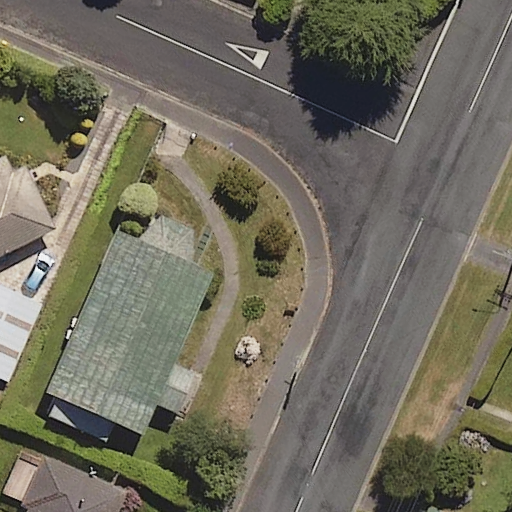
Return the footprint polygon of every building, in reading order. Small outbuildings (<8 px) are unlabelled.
[(5,165),(0,153),(0,248),(48,226),(17,159),(5,165)] [(203,263),(106,224),(36,395),(133,434),(203,263)] [(0,381),(38,307),(0,287),(0,381)] [(109,511),(121,486),(35,448),(31,458),(14,450),(0,481),(0,487),(25,499),(18,511),(109,511)] [(449,511),(429,502),(424,511),(449,511)]
